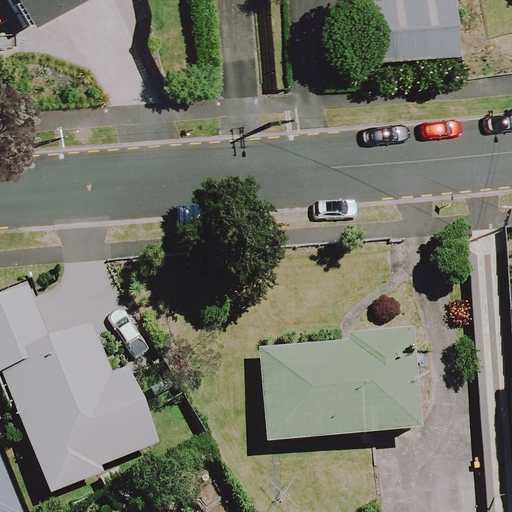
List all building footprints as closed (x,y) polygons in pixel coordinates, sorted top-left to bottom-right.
[(89,0),(4,0),(10,10),(0,15),(0,66),(26,52),(19,38),(24,35),(89,0)] [(448,63),(443,2),(363,8),(368,69),(448,63)] [(48,348),(26,294),(0,305),(0,385),(48,503),(97,483),(94,477),(154,453),(123,378),(107,385),(85,333),(48,348)] [(414,442),(408,340),(338,344),(254,350),(261,452),(414,442)] [(0,511),(12,511),(0,479),(0,511)]
